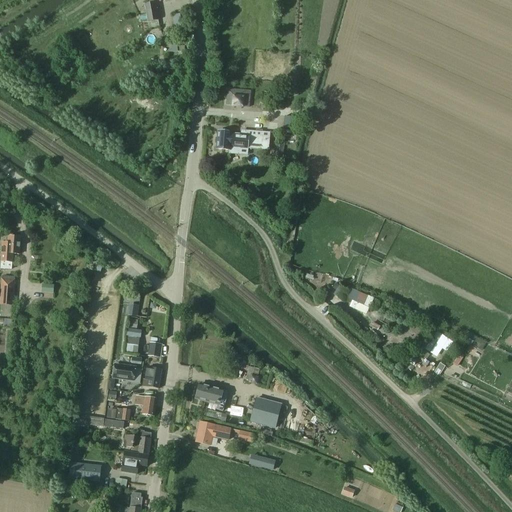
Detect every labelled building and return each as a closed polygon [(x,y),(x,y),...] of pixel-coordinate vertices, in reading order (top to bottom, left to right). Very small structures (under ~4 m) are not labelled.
[(159,21),(155,2),(144,4),(148,23),(159,21)] [(187,25),(186,14),(173,16),(174,26),(187,25)] [(296,87),(296,78),(290,77),(290,80),(287,79),(287,85),(283,85),(283,95),(291,96),(291,94),(295,94),(295,87),(296,87)] [(251,91),(227,89),(226,106),(231,107),(231,108),(244,109),(244,108),(249,108),(251,91)] [(284,117),(284,129),(295,130),(296,117),(284,117)] [(231,135),(231,133),(218,132),(217,149),(229,150),(228,154),(240,155),(240,148),(269,151),(270,138),(249,136),(231,135)] [(8,237),(8,244),(3,243),(1,262),(12,262),(13,254),(20,254),(21,238),(8,237)] [(1,278),(0,293),(0,305),(14,306),(16,279),(1,278)] [(338,286),(333,295),(339,298),(338,299),(343,301),(348,291),(338,286)] [(319,291),(328,298),(331,294),(322,287),(319,291)] [(136,317),(138,307),(130,305),(128,315),(136,317)] [(136,329),(138,320),(129,318),(127,327),(136,329)] [(378,337),(372,330),(366,335),(372,342),(378,337)] [(427,350),(441,359),(449,348),(444,344),(447,339),(438,332),(427,350)] [(126,335),(123,353),(137,355),(140,337),(126,335)] [(482,351),(486,342),(477,338),(473,347),(482,351)] [(160,358),(162,345),(150,343),(148,356),(160,358)] [(459,355),(453,365),(457,367),(463,358),(459,355)] [(112,379),(134,382),(136,367),(114,364),(112,379)] [(162,370),(151,368),(146,368),(144,380),(149,381),(147,387),(158,389),(162,370)] [(199,385),(196,399),(218,405),(217,410),(223,412),(228,393),(223,392),(223,391),(199,385)] [(135,405),(144,406),(143,414),(154,416),(156,399),(145,398),(146,398),(137,397),(135,405)] [(251,420),(275,427),(281,405),(256,399),(251,420)] [(116,420),(130,422),(131,411),(117,409),(116,420)] [(104,419),(77,415),(76,424),(103,427),(104,419)] [(124,423),(105,420),(104,427),(123,429),(124,423)] [(200,423),(196,442),(211,446),(213,437),(228,440),(231,429),(200,423)] [(254,434),(240,431),(238,440),(252,443),(254,434)] [(131,452),(148,455),(151,434),(141,432),(140,438),(128,437),(127,447),(132,448),(131,452)] [(147,467),(149,456),(133,453),(129,474),(137,475),(139,466),(147,467)] [(261,464),(250,461),(249,466),(259,469),(261,464)] [(99,482),(100,468),(71,464),(69,479),(99,482)] [(114,488),(124,490),(126,480),(116,478),(114,488)] [(344,494),(353,498),(355,491),(346,488),(344,494)] [(140,511),(141,509),(143,499),(140,498),(141,494),(132,493),(130,509),(126,509),(127,502),(115,500),(112,511),(140,511)]
